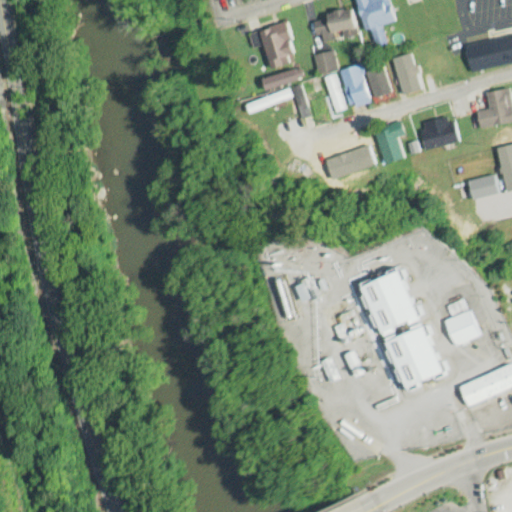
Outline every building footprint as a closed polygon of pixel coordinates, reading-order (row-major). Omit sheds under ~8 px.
[(368,32),(396,23),(389,0),(362,0),(359,1),(368,32)] [(450,25),(444,0),(404,0),(407,7),(422,4),(428,29),(450,25)] [(317,22),(322,44),(359,36),(354,9),(329,15),(330,20),(317,22)] [(273,70),(299,64),(289,24),(252,33),(256,48),(267,46),(273,70)] [(511,36),(468,46),(474,74),(511,65),(511,36)] [(320,76),(339,71),(334,52),(315,57),(320,76)] [(396,61),(404,84),(423,77),(415,54),(396,61)] [(353,110),(372,104),(361,66),(342,72),(353,110)] [(307,80),(303,68),(266,80),(269,92),(307,80)] [(377,100),(394,93),(384,68),(368,74),(377,100)] [(323,91),(305,95),(303,86),(294,88),(302,121),(314,118),(316,126),(331,122),(323,91)] [(483,130),(511,124),(511,91),(511,90),(488,94),(491,110),(479,112),(483,130)] [(457,124),(450,125),(449,119),(422,124),(428,151),(461,144),(457,124)] [(377,133),(389,166),(407,159),(399,139),(407,136),(403,123),(377,133)] [(370,160),(364,142),(325,156),(331,174),(370,160)] [(449,171),(453,177),(484,161),(480,154),(449,171)] [(403,273),(380,283),(401,330),(424,320),(403,273)] [(467,301),(451,308),(455,317),(446,321),(457,349),(482,339),(467,301)] [(448,376),(429,326),(390,342),(410,391),(448,376)] [(511,367),(461,388),(470,409),(511,391),(511,367)]
